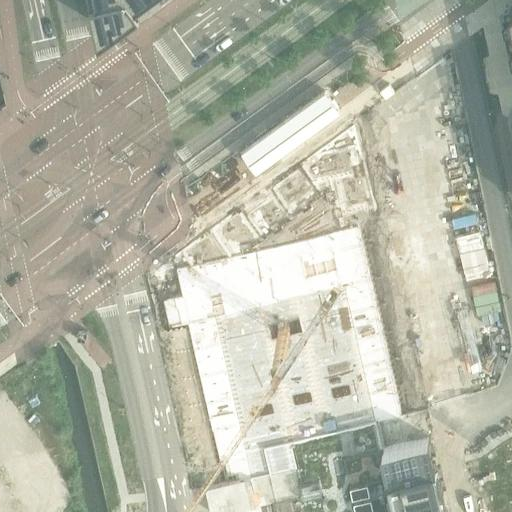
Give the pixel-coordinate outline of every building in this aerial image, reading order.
[(96,0),(102,29),(142,0),(141,0),(96,0)] [(352,125),(156,268),(208,488),(232,483),(238,510),(265,504),(267,511),(394,511),(386,474),(375,423),(425,411),(352,125)] [(430,438),(383,448),(390,477),(436,467),(430,438)] [(436,467),(390,477),(390,480),(395,500),(396,503),(442,493),(441,488),(444,488),(441,475),(438,475),(436,467)] [(442,493),(396,503),(397,511),(443,511),(447,511),(445,505),(447,505),(444,494),(443,494),(442,493)]
